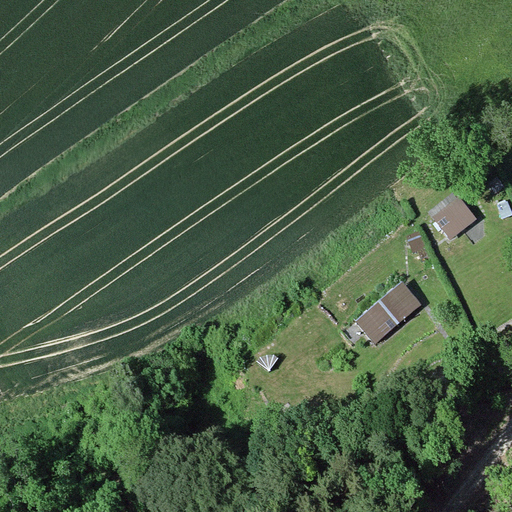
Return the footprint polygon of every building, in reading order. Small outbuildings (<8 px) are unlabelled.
[(498,179),(489,185),(495,195),(504,189),(498,179)] [(434,220),(450,239),(474,221),(459,201),(434,220)] [(417,232),(406,236),(413,252),(424,247),(417,232)] [(402,284),(357,322),(374,343),(419,305),(402,284)] [(264,367),(287,399),(321,375),(298,343),(264,367)] [(269,511),(282,491),(259,477),(237,511),(269,511)]
